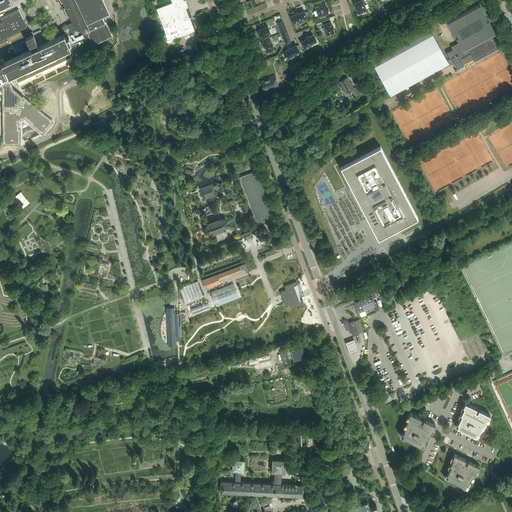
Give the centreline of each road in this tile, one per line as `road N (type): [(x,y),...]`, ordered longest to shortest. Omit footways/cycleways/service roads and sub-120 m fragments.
road 1 (unclassified): [(389,475),(225,26)]
road 2 (track): [(444,0),(257,113)]
